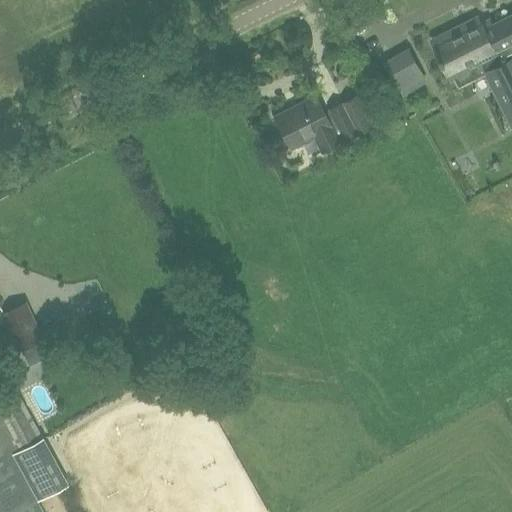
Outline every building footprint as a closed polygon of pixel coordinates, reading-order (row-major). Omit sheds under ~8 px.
[(459,86),(475,78),(470,69),(491,58),(496,67),(486,72),(511,123),(511,15),(484,30),(478,18),(432,41),(435,47),(434,48),(439,57),(438,58),(441,63),(442,63),(446,72),(448,72),(451,78),(454,77),(459,86)] [(408,50),(407,51),(387,62),(386,63),(403,93),(425,80),(408,50)] [(317,96),(276,118),(291,147),(317,134),(325,150),(359,132),(344,103),(325,112),(317,96)] [(26,303),(4,313),(21,349),(43,339),(26,303)] [(58,511),(49,494),(45,495),(20,449),(0,412),(0,394),(4,393),(0,385),(0,511),(58,511)] [(20,396),(0,406),(0,412),(20,449),(42,437),(20,396)] [(42,437),(20,449),(45,495),(49,494),(67,483),(42,437)]
